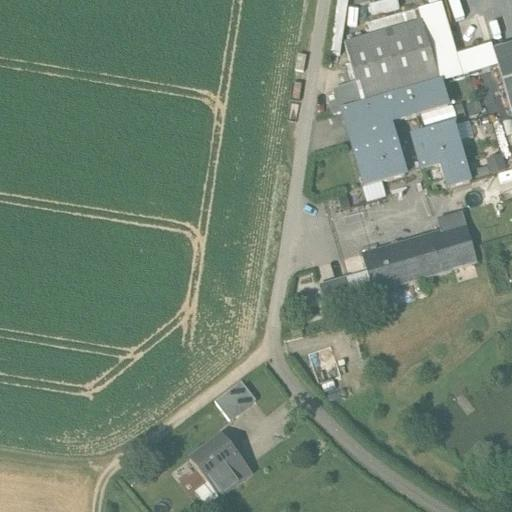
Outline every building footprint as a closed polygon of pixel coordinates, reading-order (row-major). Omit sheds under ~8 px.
[(421,26),(344,48),(355,87),(336,93),(364,189),(415,174),(416,178),(423,176),(421,171),(439,166),(446,189),(468,183),(439,85),(438,85),(421,26)] [(511,49),(493,55),(511,120),(511,49)] [(475,267),(460,218),(444,222),(445,227),(439,229),(441,236),(355,262),(360,278),(366,276),(372,297),(408,286),(408,287),(475,267)] [(374,303),(372,297),(366,276),(360,278),(320,290),(328,317),(374,303)] [(257,407),(242,386),(215,405),(231,426),(257,407)] [(250,478),(221,440),(190,464),(208,486),(220,501),(250,478)] [(220,501),(208,486),(195,496),(207,511),(220,501)]
